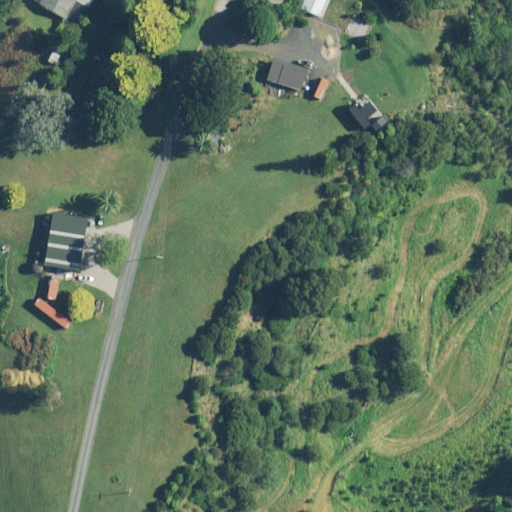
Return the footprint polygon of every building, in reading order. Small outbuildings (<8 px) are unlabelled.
[(40,0),(38,3),(78,26),(89,7),(92,0),(40,0)] [(326,0),(304,0),(301,8),(320,16),(326,0)] [(372,25),(354,16),(346,33),(364,42),(372,25)] [(53,48),(46,60),(58,66),(64,55),(53,48)] [(308,72),(273,61),(267,79),(302,91),(308,72)]
